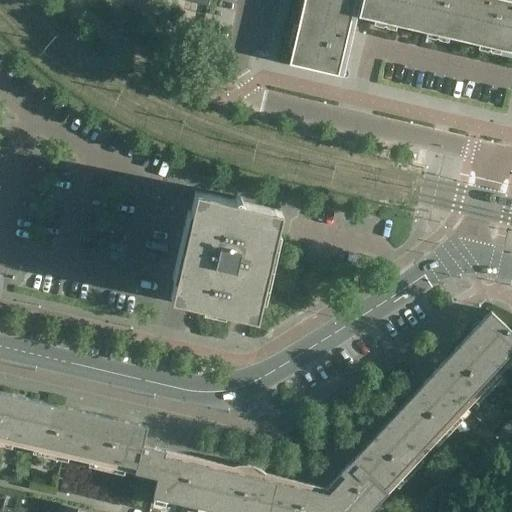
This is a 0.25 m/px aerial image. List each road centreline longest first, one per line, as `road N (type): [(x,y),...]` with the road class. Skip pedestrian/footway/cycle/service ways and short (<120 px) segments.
road 1 (tertiary): [(471,258),(263,376),(218,390),(0,347)]
road 2 (residential): [(511,79),(372,45),(353,123)]
road 3 (residential): [(353,123),(495,155)]
